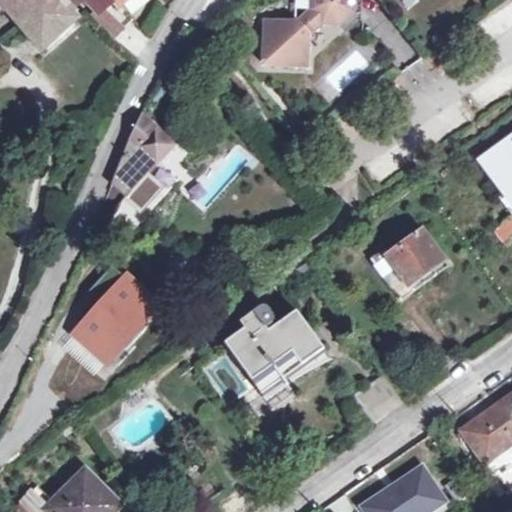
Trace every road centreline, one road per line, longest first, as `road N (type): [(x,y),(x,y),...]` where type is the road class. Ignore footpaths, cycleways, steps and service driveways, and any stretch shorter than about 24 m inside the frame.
road 1 (tertiary): [(185,0),(0,393)]
road 2 (residential): [(511,351),(290,511)]
road 3 (residential): [(360,151),(511,47)]
